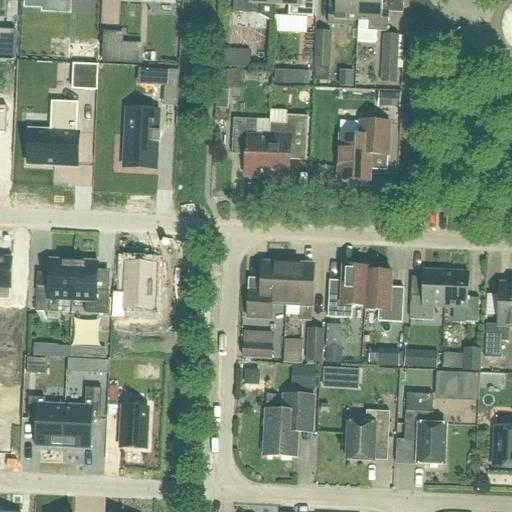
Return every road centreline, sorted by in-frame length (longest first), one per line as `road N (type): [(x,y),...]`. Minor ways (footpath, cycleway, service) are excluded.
road 1 (residential): [(233,232),(511,243)]
road 2 (residential): [(224,490),(233,232)]
road 3 (residential): [(233,232),(0,219)]
road 4 (residential): [(0,482),(224,490)]
road 5 (residential): [(413,500),(224,490)]
